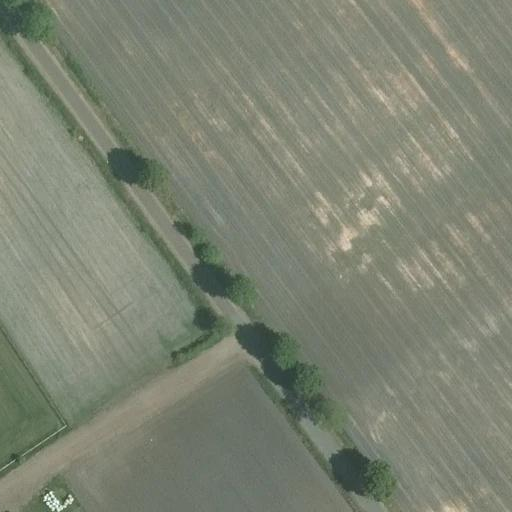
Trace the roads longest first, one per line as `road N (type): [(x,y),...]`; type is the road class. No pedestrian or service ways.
road 1 (unclassified): [(243,334),(1,0)]
road 2 (track): [(0,494),(195,368)]
road 3 (unclassified): [(374,511),(243,334)]
